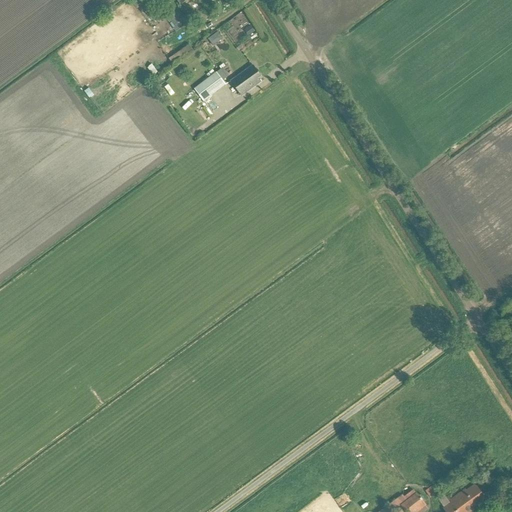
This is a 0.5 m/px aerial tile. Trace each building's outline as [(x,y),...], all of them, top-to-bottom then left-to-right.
[(163,16),(177,34),(188,25),(173,3),(162,11),(165,15),(163,16)] [(242,13),(222,27),(238,49),(258,36),(242,13)] [(222,37),(218,31),(209,38),(214,44),(222,37)] [(171,63),(191,49),(189,45),(169,59),(171,63)] [(168,59),(156,63),(159,71),(170,67),(168,59)] [(155,75),(160,72),(154,64),(149,67),(155,75)] [(253,66),(231,82),(242,97),(261,82),(258,79),(261,77),(253,66)] [(216,73),(194,90),(203,102),(226,85),(216,73)] [(486,501),(475,486),(466,492),(465,491),(450,501),(452,503),(443,509),(445,511),(471,511),(486,502),(485,501),(486,501)] [(426,491),(431,499),(437,494),(432,487),(426,491)] [(394,511),(402,507),(405,511),(417,511),(425,506),(426,506),(426,505),(424,502),(417,493),(408,500),(403,494),(379,511),(394,511)]
